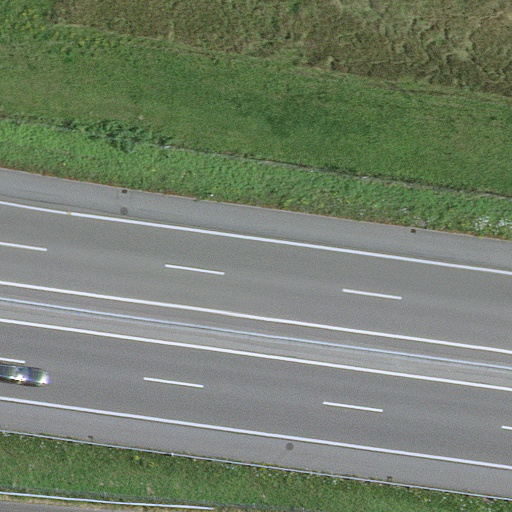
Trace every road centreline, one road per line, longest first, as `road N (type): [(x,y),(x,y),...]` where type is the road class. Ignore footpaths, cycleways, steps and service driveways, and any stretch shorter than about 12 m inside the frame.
road 1 (motorway): [(0,367),(511,441)]
road 2 (motorway): [(511,319),(0,246)]
